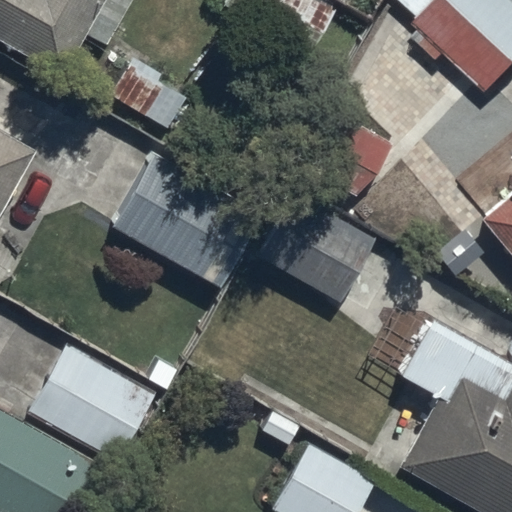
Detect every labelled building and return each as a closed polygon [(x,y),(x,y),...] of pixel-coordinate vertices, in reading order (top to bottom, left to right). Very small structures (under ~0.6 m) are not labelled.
[(0,0),(0,47),(58,80),(83,36),(103,48),(130,0),(0,0)] [(335,14),(309,0),(226,0),(222,7),(310,57),(335,14)] [(410,22),(488,92),(511,66),(511,0),(400,0),(416,15),(410,22)] [(0,211),(30,153),(0,137),(0,211)] [(259,220),(147,156),(107,226),(219,290),(259,220)] [(511,196),(479,223),(511,262),(511,196)] [(429,400),(392,466),(473,511),(511,511),(511,372),(428,325),(396,381),(429,400)] [(67,340),(26,415),(115,464),(156,389),(67,340)] [(75,511),(98,471),(0,417),(0,511),(75,511)] [(304,444),(265,510),(268,511),(355,511),(372,483),(304,444)]
